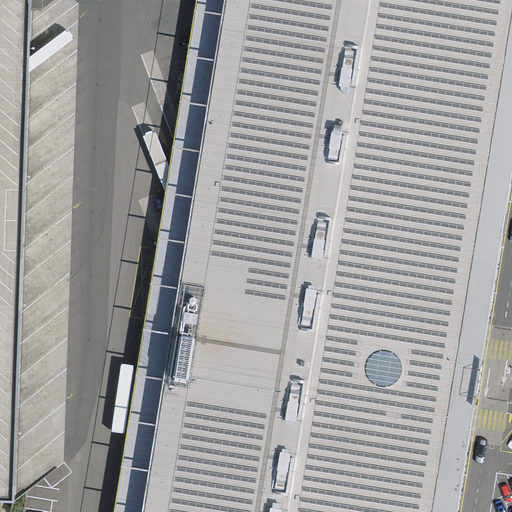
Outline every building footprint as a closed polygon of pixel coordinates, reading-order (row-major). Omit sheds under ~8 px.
[(0,0),(0,511),(2,511),(3,507),(17,508),(35,0),(0,0)] [(146,511),(229,0),(200,0),(117,511),(146,511)] [(511,0),(229,0),(146,511),(431,511),(448,412),(470,415),(482,350),(458,346),(511,6),(511,0)] [(511,6),(458,346),(482,350),(511,154),(511,6)] [(431,511),(454,511),(470,415),(448,412),(431,511)]
